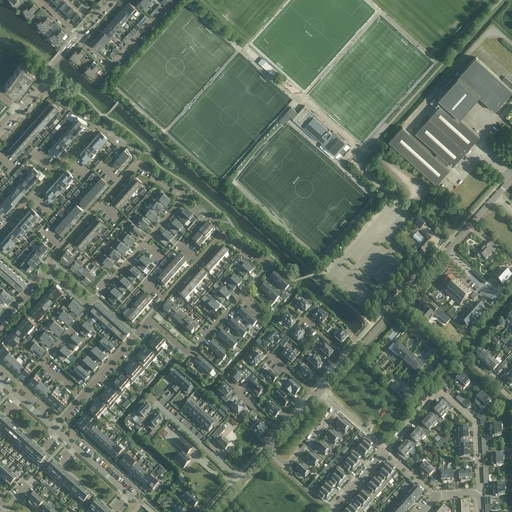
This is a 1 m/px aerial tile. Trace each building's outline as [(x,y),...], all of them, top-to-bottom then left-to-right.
[(64,10),(71,2),(69,0),(61,0),(57,4),(64,10)] [(149,6),(142,0),(137,0),(136,2),(145,10),(149,6)] [(77,7),(71,2),(64,10),(70,15),(77,7)] [(137,10),(129,2),(125,6),(134,14),(137,10)] [(27,7),(23,9),(25,13),(28,17),(31,20),(36,15),(33,13),(38,8),(33,4),(29,9),(27,7)] [(134,14),(125,6),(121,10),(128,17),(132,13),(133,15),(134,14)] [(84,13),(77,7),(70,15),(76,21),(84,13)] [(128,17),(121,10),(118,14),(125,21),(128,17)] [(125,21),(118,14),(114,18),(123,26),(121,25),(125,21)] [(45,33),(51,27),(48,24),(51,21),(47,17),(43,22),(41,20),(37,22),(39,26),(42,30),(45,33)] [(123,26),(114,18),(110,23),(119,30),(123,26)] [(119,30),(110,23),(107,27),(114,33),(117,29),(119,31),(119,30)] [(114,33),(107,27),(103,31),(112,38),(110,37),(114,33)] [(65,34),(61,30),(56,34),(55,33),(51,35),(53,39),(55,43),(58,46),(64,40),(62,37),(65,34)] [(112,38),(103,31),(100,35),(108,43),(112,38)] [(108,43),(100,35),(96,39),(105,47),(105,46),(103,45),(106,41),(108,43)] [(105,47),(96,39),(92,43),(101,51),(105,47)] [(81,58),(86,53),(82,49),(78,52),(76,50),(70,57),(73,59),(77,62),(81,64),(83,59),(81,58)] [(501,80),(475,57),(438,98),(439,99),(442,102),(415,133),(437,152),(434,156),(402,126),(388,141),(436,184),(449,169),(446,166),(449,163),(452,166),(479,136),(459,117),(478,96),(494,110),(511,89),(511,82),(505,76),(501,80)] [(266,61),(263,65),(271,72),(274,68),(266,61)] [(35,73),(21,63),(4,87),(17,97),(23,88),(24,88),(26,85),(26,84),(35,73)] [(93,67),(91,64),(85,71),(88,73),(92,76),(96,78),(98,74),(96,72),(101,67),(97,63),(93,67)] [(50,103),(47,107),(53,113),(58,108),(53,104),(52,105),(50,103)] [(305,105),(298,113),(291,107),(279,121),(284,125),(291,117),(318,142),(320,140),(323,142),(321,144),(334,156),(335,156),(347,143),(333,131),(331,133),(328,130),(330,128),(305,105)] [(53,113),(47,107),(43,111),(50,117),(53,113)] [(50,117),(43,111),(40,115),(46,121),(50,117)] [(46,121),(40,115),(36,119),(43,125),(46,121)] [(83,126),(79,123),(81,121),(77,118),(72,124),(79,130),(83,126)] [(43,125),(36,119),(33,123),(39,129),(43,125)] [(39,129),(33,123),(29,126),(36,133),(39,129)] [(75,135),(79,130),(72,124),(70,123),(66,127),(68,128),(75,135)] [(36,133),(29,126),(26,130),(33,136),(36,133)] [(75,135),(68,128),(64,132),(72,139),(75,135)] [(33,136),(26,130),(22,134),(29,140),(33,136)] [(68,143),(72,139),(64,132),(63,131),(59,135),(61,136),(68,143)] [(29,140),(22,134),(19,138),(26,144),(29,140)] [(107,142),(105,140),(107,138),(103,135),(101,137),(98,134),(94,138),(103,146),(107,142)] [(68,143),(61,136),(57,140),(56,138),(55,139),(64,147),(68,143)] [(26,144),(19,138),(15,142),(22,148),(26,144)] [(103,146),(94,138),(90,142),(99,150),(103,146)] [(61,151),(64,147),(55,139),(52,143),(61,151)] [(22,148),(15,142),(12,146),(19,152),(22,148)] [(99,150),(90,142),(87,146),(94,152),(97,149),(99,150)] [(55,157),(61,151),(52,143),(53,145),(48,151),(55,157)] [(19,152),(12,146),(8,150),(10,152),(9,152),(14,157),(19,152)] [(94,152),(87,146),(83,150),(90,156),(94,152)] [(126,148),(120,154),(127,160),(131,156),(131,157),(132,157),(126,148)] [(85,163),(90,156),(83,150),(79,154),(83,157),(81,160),(85,163)] [(124,164),(127,160),(120,154),(117,158),(124,164)] [(120,168),(124,164),(117,158),(113,163),(118,168),(118,167),(120,168)] [(30,168),(27,170),(26,172),(35,180),(40,173),(33,167),(31,169),(30,168)] [(73,176),(66,170),(60,176),(69,184),(67,182),(73,176)] [(35,180),(26,172),(22,176),(24,178),(31,184),(35,180)] [(69,184),(60,176),(57,180),(65,188),(69,184)] [(131,181),(137,187),(141,182),(136,177),(135,178),(134,176),(130,180),(131,181)] [(28,188),(31,184),(24,178),(20,182),(28,188)] [(101,178),(97,183),(103,189),(107,184),(105,183),(106,182),(101,178)] [(57,180),(53,184),(62,192),(65,188),(57,180)] [(137,187),(131,181),(127,185),(134,190),(137,187)] [(24,192),(28,188),(20,182),(17,186),(24,192)] [(100,192),(103,189),(97,183),(93,186),(100,192)] [(53,184),(49,188),(56,194),(60,191),(62,192),(53,184)] [(134,190),(127,185),(124,188),(130,194),(134,190)] [(20,196),(24,192),(17,186),(13,189),(12,188),(11,188),(20,196)] [(96,196),(100,192),(93,186),(90,190),(96,196)] [(17,200),(20,196),(11,188),(8,192),(17,200)] [(51,201),(56,194),(49,188),(46,192),(49,196),(47,198),(51,201)] [(130,194),(124,188),(121,192),(127,198),(130,194)] [(93,200),(96,196),(90,190),(86,194),(93,200)] [(160,197),(157,200),(162,204),(164,201),(167,204),(167,203),(171,199),(161,190),(157,194),(160,197)] [(13,204),(17,200),(8,192),(9,194),(6,198),(13,204)] [(127,198),(121,192),(117,196),(124,202),(127,198)] [(89,204),(93,200),(86,194),(83,198),(89,204)] [(124,202),(117,196),(114,200),(116,201),(115,202),(119,206),(124,202)] [(10,208),(13,204),(6,198),(2,202),(10,208)] [(86,208),(89,204),(83,198),(79,202),(86,208)] [(164,206),(162,204),(157,200),(154,198),(150,202),(151,203),(148,206),(150,208),(155,212),(158,209),(160,211),(161,211),(160,210),(164,206)] [(0,211),(4,214),(8,210),(10,208),(2,202),(0,204),(0,211)] [(77,204),(73,208),(79,214),(83,210),(77,204)] [(157,214),(155,212),(150,208),(148,206),(147,205),(143,210),(146,212),(143,216),(148,220),(151,216),(153,219),(154,218),(153,218),(157,214)] [(286,235),(290,231),(263,207),(259,211),(286,235)] [(38,215),(31,208),(26,215),(33,221),(38,215)] [(76,218),(79,214),(73,208),(70,212),(76,218)] [(193,225),(197,220),(186,211),(183,215),(182,214),(182,215),(184,216),(180,221),(185,225),(189,221),(193,225)] [(72,222),(76,218),(70,212),(66,216),(72,222)] [(148,220),(143,216),(140,213),(136,217),(139,220),(136,224),(141,228),(144,224),(147,227),(147,226),(150,222),(148,220)] [(26,215),(22,219),(31,227),(31,226),(29,225),(33,221),(26,215)] [(69,226),(72,222),(66,216),(63,220),(69,226)] [(97,217),(93,221),(100,227),(104,223),(99,218),(99,219),(97,217)] [(421,229),(427,223),(420,217),(415,223),(421,229)] [(31,227),(22,219),(18,223),(27,231),(31,227)] [(65,229),(69,226),(63,220),(59,224),(65,229)] [(100,227),(93,221),(90,225),(97,231),(100,227)] [(183,236),(187,232),(176,222),(173,226),(172,226),(174,227),(170,232),(175,236),(179,232),(183,236)] [(210,222),(205,227),(212,233),(214,231),(215,231),(210,222)] [(27,231),(18,223),(15,227),(24,235),(27,231)] [(131,230),(128,233),(133,237),(135,234),(138,236),(138,235),(142,231),(132,223),(128,227),(131,230)] [(62,233),(65,229),(59,224),(55,229),(59,233),(60,232),(62,233)] [(97,231),(90,225),(86,229),(93,235),(97,231)] [(24,235),(15,227),(11,231),(20,239),(24,235)] [(208,238),(212,233),(205,227),(201,232),(208,238)] [(93,235),(86,229),(83,233),(90,239),(93,235)] [(133,237),(128,233),(125,230),(121,235),(124,237),(121,240),(126,244),(129,241),(131,244),(132,244),(131,243),(135,239),(133,237)] [(20,239),(11,231),(8,235),(15,241),(18,237),(20,239)] [(417,231),(413,237),(419,242),(421,239),(421,240),(424,236),(417,231)] [(204,243),(208,238),(201,232),(197,237),(204,243)] [(90,239),(83,233),(79,237),(86,243),(90,239)] [(174,247),(178,242),(167,233),(163,237),(162,236),(162,237),(164,238),(160,243),(165,247),(169,243),(174,247)] [(430,241),(433,238),(428,234),(425,236),(428,238),(419,248),(425,254),(432,245),(428,242),(430,240),(430,241)] [(15,241),(8,235),(4,239),(11,245),(13,247),(11,245),(15,241)] [(86,243),(79,237),(76,241),(82,247),(86,243)] [(200,247),(204,243),(197,237),(192,242),(197,246),(198,245),(200,247)] [(126,244),(121,240),(118,238),(114,242),(117,245),(114,248),(119,252),(122,249),(125,251),(124,251),(128,246),(126,244)] [(13,247),(11,245),(4,239),(0,243),(4,246),(2,248),(5,252),(7,249),(9,251),(13,247)] [(41,241),(37,245),(45,253),(48,249),(47,247),(47,246),(41,241)] [(488,251),(492,246),(487,241),(482,246),(484,248),(481,251),(480,249),(475,255),(479,259),(482,256),(486,259),(491,253),(488,251)] [(41,257),(44,253),(45,253),(37,245),(33,250),(41,257)] [(119,252),(114,248),(111,245),(107,250),(110,253),(108,256),(112,260),(115,257),(118,259),(118,258),(121,254),(119,252)] [(220,248),(217,251),(224,257),(228,253),(223,248),(222,249),(220,248)] [(65,262),(73,254),(67,249),(63,254),(64,255),(61,258),(65,262)] [(37,262),(41,257),(33,250),(29,254),(37,262)] [(224,257),(217,251),(218,252),(214,256),(221,261),(224,257)] [(112,260),(108,256),(105,253),(101,257),(104,260),(100,264),(105,268),(108,264),(111,267),(111,266),(114,262),(112,260)] [(33,266),(37,262),(29,254),(25,259),(33,266)] [(70,266),(77,258),(73,254),(65,262),(70,266)] [(180,256),(176,261),(183,266),(186,263),(184,261),(185,260),(180,256)] [(221,261),(214,256),(211,260),(217,265),(221,261)] [(253,270),(255,268),(255,267),(255,266),(254,265),(244,259),(241,256),(232,265),(235,267),(238,264),(243,269),(239,274),(244,278),(248,274),(250,275),(253,270)] [(74,270),(82,262),(77,258),(70,266),(74,270)] [(146,268),(151,272),(155,268),(144,258),(140,262),(139,262),(141,264),(137,268),(142,273),(146,268)] [(29,271),(33,266),(25,259),(20,264),(25,268),(26,268),(29,271)] [(217,265),(211,260),(207,264),(213,269),(217,265)] [(179,270),(183,266),(176,261),(173,265),(179,270)] [(79,274),(86,266),(82,262),(74,270),(79,274)] [(213,269),(207,264),(203,268),(210,273),(213,269)] [(0,273),(3,276),(10,269),(6,265),(0,271),(0,273)] [(175,274),(179,270),(173,265),(169,269),(175,274)] [(83,278),(91,270),(86,266),(79,274),(83,278)] [(498,283),(507,273),(502,268),(493,278),(498,283)] [(7,280),(14,272),(10,269),(3,276),(7,280)] [(136,279),(141,283),(145,279),(134,269),(131,273),(130,273),(131,275),(128,279),(133,283),(136,279)] [(172,278),(175,274),(169,269),(166,273),(172,278)] [(96,274),(91,270),(83,278),(88,282),(91,279),(96,274)] [(200,270),(197,274),(203,280),(207,276),(200,270)] [(242,283),(228,270),(224,275),(232,282),(228,286),(233,291),(237,286),(238,288),(239,288),(238,287),(242,283)] [(11,283),(18,276),(14,272),(7,280),(11,283)] [(168,282),(172,278),(166,273),(162,277),(168,282)] [(289,286),(275,273),(272,277),(274,279),(273,280),(275,282),(277,284),(278,284),(280,286),(282,288),(285,291),(289,286)] [(503,287),(511,277),(507,273),(498,283),(503,287)] [(203,280),(197,274),(193,278),(200,284),(203,280)] [(15,287),(22,280),(18,276),(11,283),(15,287)] [(447,289),(456,280),(451,276),(449,278),(446,281),(443,285),(447,289)] [(168,282),(162,277),(158,281),(163,285),(164,284),(165,286),(168,282)] [(200,284),(193,278),(190,282),(196,288),(200,284)] [(26,283),(22,280),(15,287),(19,291),(26,283)] [(125,280),(121,284),(120,284),(122,285),(118,290),(123,294),(127,290),(131,294),(135,290),(125,280)] [(448,296),(460,283),(456,280),(447,289),(444,293),(448,296)] [(190,282),(186,286),(193,292),(196,288),(190,282)] [(51,288),(50,288),(59,296),(63,291),(55,283),(52,286),(54,287),(52,289),(51,288)] [(227,300),(231,296),(216,283),(212,287),(219,293),(215,298),(222,303),(225,299),(227,301),(227,300)] [(452,299),(463,286),(460,283),(448,296),(452,299)] [(279,298),(265,285),(262,288),(264,290),(263,291),(265,293),(267,295),(268,295),(270,297),(272,299),(268,304),(271,307),(279,298)] [(193,292),(186,286),(182,290),(189,296),(193,292)] [(456,303),(467,290),(463,286),(452,299),(456,303)] [(59,296),(50,288),(48,290),(50,292),(48,294),(47,292),(46,293),(53,299),(55,300),(59,296)] [(11,297),(3,289),(0,292),(0,300),(1,302),(4,299),(7,302),(11,297)] [(189,296),(182,290),(179,294),(185,300),(189,296)] [(471,293),(467,290),(456,303),(459,306),(471,293)] [(117,301),(122,305),(126,300),(115,291),(111,295),(111,294),(110,295),(112,296),(108,301),(113,305),(117,301)] [(53,299),(46,293),(44,295),(46,296),(44,298),(43,297),(51,305),(55,300),(53,299)] [(144,293),(140,298),(148,305),(152,301),(150,299),(151,299),(144,293)] [(216,313),(219,308),(205,296),(201,300),(207,306),(204,310),(210,316),(214,312),(216,313)] [(51,305),(43,297),(40,299),(42,301),(40,303),(39,301),(39,302),(47,309),(51,305)] [(67,301),(79,312),(79,311),(83,307),(73,299),(72,299),(70,297),(67,301)] [(144,309),(148,305),(140,298),(136,302),(144,309)] [(308,309),(312,305),(306,301),(305,303),(302,300),(301,302),(300,301),(300,302),(299,301),(295,306),(299,309),(301,308),(306,312),(308,309)] [(169,314),(176,306),(171,301),(166,306),(167,307),(164,310),(169,314)] [(47,309),(39,302),(36,304),(38,305),(36,307),(43,314),(43,313),(42,312),(45,308),(47,309)] [(140,314),(144,310),(144,309),(136,302),(132,306),(140,314)] [(477,302),(469,311),(477,319),(480,316),(479,315),(485,308),(482,305),(481,306),(477,302)] [(420,315),(426,320),(428,322),(434,315),(436,318),(437,318),(438,318),(446,324),(450,320),(432,304),(427,309),(426,308),(420,315)] [(73,318),(65,310),(67,308),(63,305),(61,307),(59,310),(61,312),(59,314),(69,323),(70,323),(69,322),(73,318)] [(39,318),(43,314),(36,307),(35,306),(33,308),(34,310),(32,312),(39,318)] [(136,318),(140,314),(132,306),(128,311),(136,318)] [(179,312),(181,310),(176,306),(169,314),(173,318),(179,312)] [(95,318),(101,310),(97,307),(90,314),(95,318)] [(257,322),(242,309),(240,313),(242,315),(241,316),(243,318),(245,320),(246,320),(248,322),(247,322),(248,322),(250,324),(253,327),(257,322)] [(322,311),(321,311),(318,309),(313,315),(322,323),(327,317),(324,314),(325,313),(322,311)] [(99,321),(105,314),(101,310),(95,318),(99,321)] [(132,323),(136,318),(128,311),(124,316),(129,321),(129,320),(132,323)] [(477,319),(469,311),(460,321),(464,325),(467,327),(470,324),(473,321),(474,322),(475,322),(477,319)] [(178,322),(184,316),(179,312),(173,318),(178,322)] [(103,325),(109,317),(105,314),(99,321),(103,325)] [(188,320),(190,318),(185,314),(184,316),(178,322),(182,326),(188,320)] [(22,320),(31,328),(35,323),(26,315),(24,318),(26,319),(24,321),(22,320)] [(296,322),(287,315),(282,320),(285,322),(283,324),(287,327),(288,326),(290,328),(296,322)] [(107,329),(113,321),(109,317),(103,325),(107,329)] [(60,334),(60,333),(64,329),(52,318),(49,321),(51,323),(50,325),(60,334)] [(31,328),(22,320),(20,322),(22,324),(20,326),(18,324),(27,332),(31,328)] [(187,330),(192,324),(188,320),(182,326),(187,330)] [(111,332),(117,325),(113,321),(107,329),(111,332)] [(247,334),(232,321),(230,324),(232,326),(231,327),(233,329),(235,331),(236,331),(238,333),(237,333),(238,333),(240,335),(243,338),(247,334)] [(199,327),(194,322),(192,324),(187,330),(192,334),(194,331),(195,332),(199,327)] [(27,332),(18,324),(16,327),(18,328),(16,330),(14,329),(21,335),(23,336),(27,332)] [(87,324),(83,328),(82,328),(84,329),(80,334),(85,338),(89,334),(94,338),(98,334),(87,324)] [(115,336),(121,328),(117,325),(111,332),(115,336)] [(119,339),(125,332),(121,328),(115,336),(119,339)] [(21,335),(14,329),(12,331),(14,333),(12,334),(10,333),(19,341),(17,339),(21,335)] [(49,343),(50,344),(51,344),(50,344),(54,339),(42,329),(40,331),(42,333),(40,335),(49,343)] [(302,337),(305,334),(304,333),(302,331),(301,331),(299,329),(295,334),(295,333),(293,336),(292,337),(298,342),(300,339),(301,340),(303,338),(302,337)] [(342,331),(335,338),(341,344),(348,336),(342,331)] [(130,336),(125,332),(119,339),(123,343),(130,336)] [(237,345),(222,332),(220,335),(222,337),(221,338),(223,340),(225,342),(226,342),(228,344),(227,344),(228,344),(230,346),(233,349),(237,345)] [(280,340),(278,338),(278,337),(273,332),(266,339),(272,344),(274,343),(276,345),(280,340)] [(19,341),(10,333),(8,336),(10,337),(8,339),(15,346),(19,341)] [(153,340),(161,348),(166,343),(157,335),(155,338),(156,339),(155,341),(153,340)] [(82,351),(86,346),(75,336),(72,341),(71,340),(73,342),(69,346),(74,351),(78,346),(82,351)] [(282,342),(280,345),(283,348),(290,339),(287,336),(282,342)] [(38,352),(41,355),(41,354),(44,350),(33,339),(30,342),(32,344),(31,346),(38,352)] [(105,349),(101,353),(102,355),(106,350),(110,354),(115,349),(104,340),(100,345),(105,349)] [(161,348),(153,340),(151,342),(152,344),(151,346),(149,344),(149,345),(153,348),(151,350),(157,356),(163,349),(161,348)] [(2,342),(0,344),(0,348),(5,353),(9,349),(2,342)] [(227,356),(213,343),(209,347),(209,348),(211,349),(211,350),(213,351),(213,352),(213,351),(215,353),(215,354),(216,353),(218,355),(217,355),(218,356),(218,355),(220,357),(220,358),(216,362),(219,365),(227,356)] [(329,358),(333,353),(325,345),(320,350),(329,358)] [(404,362),(410,356),(398,345),(392,351),(404,362)] [(475,355),(479,359),(486,352),(481,348),(475,355)] [(7,360),(12,355),(7,351),(9,349),(5,353),(1,358),(3,360),(5,359),(7,360)] [(71,363),(75,359),(64,349),(61,353),(60,353),(61,355),(58,359),(63,363),(66,359),(71,363)] [(102,355),(101,353),(96,349),(92,354),(96,358),(92,363),(94,364),(98,360),(102,363),(106,358),(102,355)] [(157,356),(151,350),(149,352),(145,349),(143,351),(144,353),(143,355),(141,353),(141,354),(151,363),(157,356)] [(292,353),(287,349),(282,355),(286,358),(288,360),(292,363),(297,357),(296,357),(300,353),(296,349),(292,353)] [(261,355),(256,350),(248,359),(250,361),(250,362),(255,367),(259,362),(263,358),(261,356),(261,355)] [(486,352),(479,359),(484,363),(491,356),(486,352)] [(151,363),(141,354),(139,356),(140,357),(139,359),(137,358),(141,362),(139,364),(145,370),(151,363)] [(11,364),(16,359),(12,355),(7,360),(5,362),(8,364),(9,363),(11,364)] [(322,365),(318,361),(320,359),(317,356),(315,358),(313,357),(309,362),(313,366),(313,368),(314,368),(316,368),(318,370),(319,369),(320,369),(321,368),(321,367),(322,365)] [(417,373),(423,366),(411,356),(406,362),(417,373)] [(491,356),(484,363),(488,367),(495,360),(491,356)] [(214,371),(199,358),(195,362),(196,362),(198,364),(200,366),(202,368),(204,370),(205,370),(207,372),(210,375),(214,371)] [(16,368),(21,363),(16,359),(11,364),(10,366),(12,368),(14,367),(15,368),(16,368)] [(94,364),(92,363),(88,359),(83,364),(87,366),(83,371),(87,375),(91,371),(94,373),(98,368),(94,364)] [(495,360),(488,367),(493,372),(500,364),(495,360)] [(145,370),(139,364),(137,366),(133,362),(131,365),(132,366),(131,368),(129,367),(139,376),(145,370)] [(20,372),(26,365),(25,367),(21,363),(16,368),(15,368),(14,370),(17,372),(18,371),(20,372)] [(308,368),(303,364),(300,368),(302,370),(300,374),(308,381),(313,375),(307,369),(308,368)] [(24,378),(31,370),(26,365),(20,372),(19,374),(21,376),(22,375),(24,376),(23,378),(24,378)] [(139,376),(129,367),(127,369),(128,371),(127,373),(125,371),(125,372),(129,375),(127,377),(131,381),(133,383),(139,376)] [(87,375),(83,371),(79,368),(75,373),(78,376),(74,380),(81,387),(79,384),(83,380),(85,382),(90,377),(87,375)] [(237,371),(231,378),(237,383),(242,377),(245,380),(251,374),(246,369),(241,374),(237,371)] [(278,378),(270,370),(267,373),(265,371),(260,376),(264,380),(266,378),(273,384),(278,378)] [(168,379),(174,385),(171,389),(173,391),(184,380),(175,372),(168,379)] [(511,376),(508,372),(504,377),(503,376),(502,376),(501,377),(500,378),(509,386),(511,383),(511,376)] [(34,385),(40,378),(36,374),(28,382),(30,384),(32,383),(34,385)] [(454,377),(457,379),(456,380),(454,382),(456,383),(454,385),(457,388),(465,379),(464,378),(463,378),(460,375),(459,374),(458,374),(457,374),(454,377)] [(131,381),(127,377),(125,379),(121,376),(119,378),(120,380),(119,382),(117,380),(126,388),(130,383),(132,385),(133,383),(131,381)] [(38,389),(43,383),(39,380),(41,378),(40,378),(34,385),(32,386),(35,388),(36,387),(38,389)] [(263,390),(255,382),(257,380),(254,378),(250,382),(252,384),(249,388),(258,396),(263,390)] [(465,379),(457,388),(461,391),(462,389),(465,392),(467,389),(466,388),(467,387),(470,383),(467,381),(467,380),(465,379)] [(126,388),(117,380),(115,383),(116,384),(115,386),(113,385),(117,389),(115,391),(119,395),(121,396),(127,389),(126,388)] [(192,388),(184,380),(173,391),(176,394),(180,390),(186,395),(192,388)] [(300,390),(291,382),(289,380),(285,385),(287,386),(287,387),(285,389),(290,394),(293,391),(296,394),(300,390)] [(446,380),(445,382),(442,385),(447,390),(450,387),(448,385),(449,383),(446,380)] [(43,393),(48,387),(43,383),(38,389),(37,390),(39,392),(41,391),(43,393)] [(410,395),(396,383),(392,388),(399,395),(400,394),(401,393),(404,395),(403,397),(402,397),(405,400),(410,395)] [(232,392),(224,385),(222,388),(221,387),(218,390),(219,391),(224,396),(221,399),(226,403),(231,398),(228,396),(232,392)] [(47,397),(54,390),(53,389),(52,391),(48,387),(43,393),(41,394),(44,396),(45,395),(47,397)] [(119,395),(115,391),(113,393),(109,389),(107,392),(108,393),(107,395),(105,394),(115,403),(121,396),(119,395)] [(284,394),(279,389),(276,393),(280,397),(276,400),(284,407),(289,402),(283,396),(284,394)] [(52,401),(58,394),(54,390),(47,397),(46,398),(48,400),(50,399),(52,401)] [(56,405),(63,398),(62,397),(61,399),(57,396),(58,394),(52,401),(50,402),(53,404),(54,403),(56,405)] [(115,403),(105,394),(103,396),(104,398),(103,399),(101,398),(101,399),(105,402),(103,404),(107,408),(109,410),(115,403)] [(475,403),(478,406),(486,397),(484,396),(481,394),(475,400),(476,402),(475,403)] [(459,395),(456,398),(462,403),(465,400),(459,395)] [(185,403),(188,405),(183,409),(188,413),(197,403),(190,397),(185,403)] [(486,397),(478,406),(481,409),(483,407),(484,409),(490,402),(487,399),(486,397)] [(60,410),(67,402),(63,398),(56,405),(55,406),(57,408),(59,407),(61,409),(59,410),(60,410)] [(440,402),(437,406),(445,413),(449,409),(450,410),(451,410),(452,410),(453,409),(454,408),(445,400),(442,403),(440,402)] [(126,409),(130,404),(127,401),(122,406),(126,409)] [(243,409),(235,402),(233,404),(230,401),(225,406),(229,410),(231,408),(238,415),(243,409)] [(277,412),(279,410),(272,403),(272,404),(270,402),(268,405),(270,406),(266,411),(269,413),(269,414),(270,416),(271,416),(275,418),(279,414),(277,412)] [(106,410),(107,408),(103,404),(101,406),(97,403),(95,405),(96,406),(95,408),(93,407),(102,415),(104,416),(108,412),(106,410)] [(192,417),(200,408),(196,405),(197,403),(188,413),(192,417)] [(137,425),(141,428),(150,418),(147,415),(151,410),(146,405),(136,416),(141,421),(137,425)] [(445,413),(437,406),(434,409),(435,411),(432,414),(437,418),(439,416),(441,418),(445,413)] [(102,415),(93,407),(91,410),(92,411),(91,413),(89,412),(97,420),(102,415)] [(196,420),(204,412),(200,408),(192,417),(196,420)] [(224,418),(227,416),(221,409),(218,412),(224,418)] [(200,424),(208,415),(204,412),(196,420),(200,424)] [(437,418),(432,414),(430,417),(428,416),(425,419),(433,427),(437,422),(438,423),(439,423),(440,423),(441,423),(442,422),(437,418)] [(153,438),(162,428),(158,425),(163,420),(158,415),(147,427),(152,432),(149,435),(153,438)] [(212,419),(208,415),(200,424),(204,428),(212,419)] [(85,416),(81,421),(88,427),(90,425),(92,423),(85,416)] [(216,423),(212,419),(204,428),(208,432),(212,427),(215,429),(220,424),(217,421),(216,423)] [(339,420),(336,423),(337,424),(336,425),(340,428),(338,429),(337,429),(337,430),(341,432),(342,431),(345,433),(349,429),(351,430),(354,427),(344,419),(342,422),(340,420),(340,421),(339,420)] [(433,427),(425,419),(422,423),(423,424),(420,427),(430,435),(431,434),(431,433),(430,432),(429,431),(433,427)] [(258,422),(256,420),(253,423),(256,425),(251,430),(258,436),(267,427),(260,421),(258,422)] [(0,432),(2,434),(10,425),(6,421),(0,427),(0,432)] [(88,427),(81,421),(77,426),(84,432),(88,427)] [(457,428),(457,434),(468,433),(468,429),(466,429),(466,424),(460,425),(460,428),(457,428)] [(6,437),(14,429),(10,425),(2,434),(6,437)] [(86,434),(87,432),(89,434),(90,434),(94,429),(90,425),(88,427),(84,432),(86,434)] [(231,445),(224,439),(223,440),(219,437),(225,430),(221,426),(212,437),(220,444),(219,445),(226,451),(231,445)] [(430,435),(420,427),(418,430),(416,429),(413,433),(421,440),(425,436),(426,436),(427,437),(428,437),(429,436),(430,435)] [(10,441),(18,432),(16,430),(15,428),(14,429),(6,437),(10,441)] [(94,438),(99,433),(94,429),(90,434),(89,434),(88,436),(91,438),(92,436),(94,438)] [(164,438),(168,433),(164,429),(160,434),(164,438)] [(334,430),(334,431),(332,433),(330,432),(329,432),(326,435),(327,436),(326,436),(329,440),(328,441),(327,441),(331,443),(332,442),(335,444),(339,440),(341,442),(343,439),(334,430)] [(14,445),(22,436),(18,432),(10,441),(14,445)] [(98,442),(105,435),(104,435),(103,437),(99,433),(94,438),(92,440),(95,442),(96,440),(98,442)] [(417,445),(421,440),(413,433),(410,436),(411,437),(408,441),(413,445),(416,447),(417,445)] [(468,433),(457,434),(458,440),(457,440),(456,440),(455,441),(455,442),(455,443),(467,443),(467,438),(469,438),(468,433)] [(18,448),(26,439),(24,437),(23,435),(22,436),(14,445),(18,448)] [(103,446),(109,439),(105,435),(98,442),(97,444),(99,446),(101,444),(103,446)] [(373,449),(369,445),(371,443),(372,445),(373,444),(365,437),(359,444),(369,454),(373,450),(372,450),(373,449)] [(22,452),(30,443),(26,439),(18,448),(22,452)] [(107,450),(114,443),(109,439),(103,446),(101,448),(104,450),(105,448),(107,450)] [(183,452),(182,453),(181,453),(175,461),(184,469),(190,461),(184,455),(186,454),(187,455),(192,449),(181,439),(176,445),(183,452)] [(333,450),(324,442),(324,441),(324,442),(322,444),(320,443),(319,444),(319,443),(316,446),(317,447),(316,448),(319,451),(318,452),(317,452),(321,454),(322,453),(325,456),(329,451),(331,453),(333,450)] [(413,445),(408,441),(406,444),(404,442),(401,446),(409,453),(413,449),(411,447),(413,445)] [(26,455),(34,447),(34,446),(33,444),(32,445),(30,443),(22,452),(26,455)] [(112,454),(118,447),(117,449),(113,445),(114,444),(114,443),(107,450),(106,452),(108,454),(110,452),(112,454)] [(467,443),(455,443),(455,444),(455,445),(456,446),(457,446),(458,446),(458,452),(469,451),(469,447),(467,447),(467,443)] [(369,454),(359,444),(353,451),(359,457),(361,454),(365,458),(365,457),(366,457),(369,454)] [(409,453),(401,446),(398,450),(399,451),(396,454),(405,462),(406,461),(407,460),(407,459),(406,459),(405,458),(409,453)] [(30,459),(38,450),(34,447),(26,455),(30,459)] [(123,451),(118,447),(112,454),(110,456),(113,458),(114,456),(116,458),(115,460),(123,451)] [(30,459),(34,463),(42,454),(42,453),(42,454),(40,452),(38,450),(30,459)] [(357,459),(359,457),(353,451),(347,458),(357,467),(361,464),(360,463),(361,462),(357,459)] [(469,451),(458,452),(459,458),(461,458),(462,461),(468,461),(468,456),(470,456),(469,451)] [(323,461),(314,452),(314,453),(312,455),(310,454),(310,455),(309,454),(306,457),(307,458),(306,459),(309,462),(308,463),(307,463),(311,465),(312,464),(315,467),(319,462),(321,464),(323,461)] [(34,463),(40,468),(44,463),(43,462),(47,457),(42,454),(34,463)] [(126,467),(132,460),(127,456),(120,464),(122,466),(124,465),(126,467)] [(357,467),(347,458),(340,464),(348,471),(349,471),(347,470),(349,468),(353,471),(353,470),(354,471),(357,467)] [(130,471),(137,464),(136,463),(135,465),(131,461),(132,460),(126,467),(124,468),(127,470),(128,469),(130,471)] [(420,471),(424,474),(431,466),(426,462),(424,464),(422,462),(418,467),(421,470),(420,471)] [(57,467),(58,467),(53,463),(45,472),(49,476),(57,467)] [(313,472),(304,463),(304,464),(302,466),(300,465),(300,466),(299,465),(296,468),(297,469),(296,470),(299,473),(298,474),(297,474),(301,476),(302,475),(305,478),(309,473),(311,475),(313,472)] [(135,475),(141,468),(137,464),(130,471),(129,472),(131,474),(133,473),(135,475)] [(393,479),(399,472),(391,465),(389,467),(387,465),(386,466),(385,465),(382,469),(393,479)] [(343,474),(345,472),(346,474),(347,473),(339,466),(333,473),(343,483),(347,479),(346,479),(347,478),(343,474)] [(438,472),(431,466),(424,474),(427,478),(428,476),(434,482),(437,475),(438,472)] [(0,477),(1,479),(9,470),(8,471),(4,468),(5,467),(0,472),(0,477)] [(53,479),(61,471),(57,467),(49,476),(53,479)] [(139,479),(145,472),(145,471),(144,473),(140,469),(141,468),(135,475),(133,476),(136,478),(137,477),(139,479)] [(465,482),(465,471),(458,471),(458,470),(458,469),(457,468),(456,468),(455,468),(456,471),(456,480),(460,480),(460,482),(465,482)] [(393,479),(382,469),(379,472),(379,473),(379,474),(382,477),(380,480),(387,485),(393,479)] [(5,483),(13,474),(9,470),(1,479),(5,482),(5,483)] [(57,483),(65,474),(63,472),(62,470),(61,471),(53,479),(57,483)] [(471,470),(465,471),(465,482),(470,482),(470,480),(474,479),(474,473),(471,473),(471,470)] [(456,480),(456,471),(447,472),(447,483),(452,482),(452,481),(456,480)] [(144,483),(150,476),(145,472),(139,479),(138,480),(140,482),(142,481),(144,483)] [(441,475),(437,475),(434,482),(442,481),(443,483),(447,483),(447,472),(440,472),(441,475)] [(343,483),(333,473),(327,480),(333,486),(335,483),(339,487),(339,486),(340,486),(343,483)] [(13,474),(5,483),(9,487),(18,478),(13,474)] [(62,485),(69,478),(65,474),(57,483),(60,485),(61,484),(62,485)] [(153,481),(154,480),(154,479),(153,481),(149,477),(150,476),(144,483),(142,484),(145,486),(146,485),(148,487),(153,481)] [(66,489),(73,481),(71,479),(70,477),(69,478),(62,485),(66,489)] [(381,492),(387,485),(380,480),(378,482),(375,479),(374,480),(373,479),(370,482),(381,492)] [(159,484),(154,480),(153,481),(148,487),(147,488),(149,490),(150,489),(152,491),(151,492),(159,484)] [(331,488),(333,486),(327,480),(321,487),(331,496),(335,493),(334,492),(335,491),(331,488)] [(70,493),(77,485),(73,481),(66,489),(70,493)] [(375,499),(381,492),(370,482),(367,486),(367,487),(367,488),(370,491),(368,493),(375,499)] [(73,497),(81,489),(81,488),(82,488),(80,487),(79,487),(77,485),(70,493),(69,494),(73,497)] [(422,493),(414,485),(410,490),(419,498),(422,495),(421,495),(422,493)] [(331,496),(321,487),(314,493),(322,500),(323,500),(321,499),(323,497),(327,500),(327,499),(328,500),(331,496)] [(85,492),(81,489),(73,497),(77,501),(85,492)] [(419,498),(410,490),(406,494),(414,502),(415,501),(416,501),(419,498)] [(90,496),(85,492),(77,501),(82,505),(90,496)] [(369,505),(375,499),(368,493),(366,495),(363,492),(362,493),(361,492),(358,496),(369,505)] [(194,508),(198,503),(194,500),(195,499),(193,497),(192,498),(188,494),(184,499),(185,500),(183,502),(190,509),(192,507),(194,508)] [(414,502),(406,494),(402,499),(411,507),(414,504),(413,503),(414,502)] [(32,506),(40,497),(38,499),(34,495),(27,502),(29,504),(28,504),(31,507),(32,506)] [(362,511),(369,505),(358,496),(355,499),(355,500),(355,501),(358,504),(356,506),(362,511)] [(42,508),(46,503),(40,497),(32,506),(34,508),(33,509),(36,511),(37,510),(40,506),(42,508)] [(411,507),(402,499),(398,503),(406,511),(407,510),(408,510),(411,507)] [(89,511),(93,511),(100,505),(96,501),(88,510),(89,511)] [(50,511),(53,509),(46,503),(42,508),(45,510),(42,511),(50,511)] [(405,511),(406,511),(398,503),(394,508),(398,511),(405,511)]
